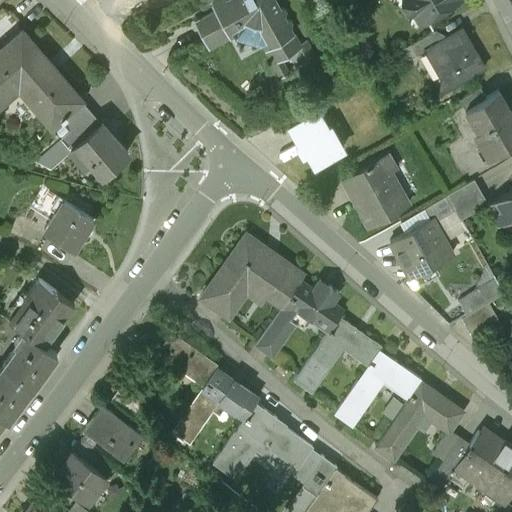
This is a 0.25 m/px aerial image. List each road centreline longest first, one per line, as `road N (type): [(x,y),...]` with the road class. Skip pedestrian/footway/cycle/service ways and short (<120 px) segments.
road 1 (residential): [(234,159),(0,473)]
road 2 (residential): [(511,396),(234,159)]
road 3 (residential): [(234,159),(73,0)]
